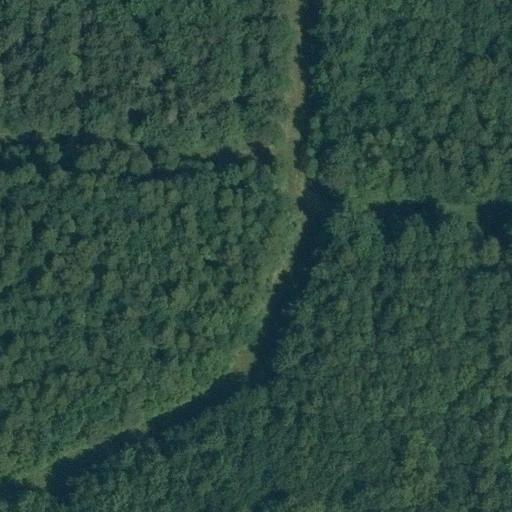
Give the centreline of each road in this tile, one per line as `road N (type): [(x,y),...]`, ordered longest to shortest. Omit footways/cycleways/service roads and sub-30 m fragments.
road 1 (track): [(511,216),(312,201),(300,161),(0,134)]
road 2 (track): [(312,201),(244,387),(0,498)]
